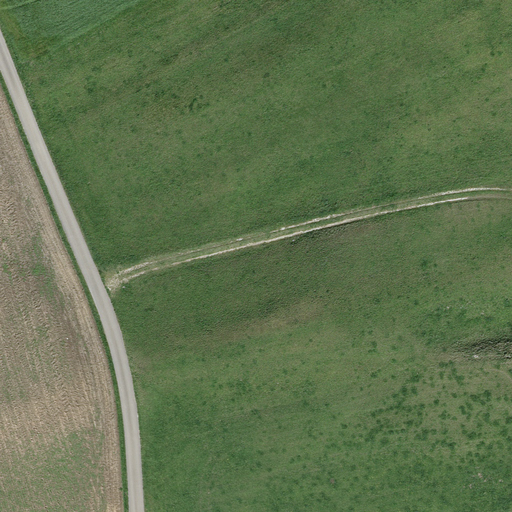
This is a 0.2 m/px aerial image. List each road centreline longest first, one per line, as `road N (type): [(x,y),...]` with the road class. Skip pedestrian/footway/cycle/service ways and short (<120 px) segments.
road 1 (track): [(137,511),(110,317),(0,24)]
road 2 (track): [(101,296),(125,277),(453,195)]
